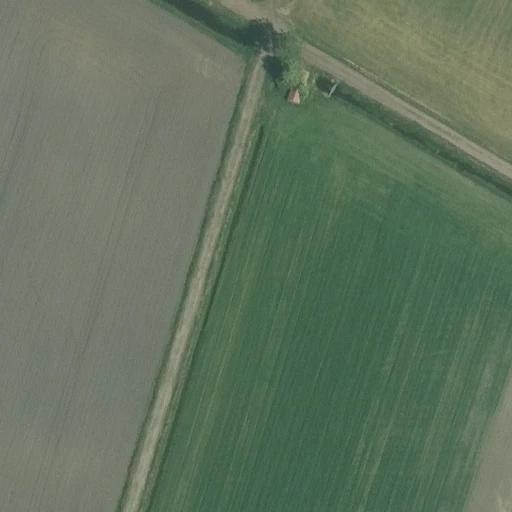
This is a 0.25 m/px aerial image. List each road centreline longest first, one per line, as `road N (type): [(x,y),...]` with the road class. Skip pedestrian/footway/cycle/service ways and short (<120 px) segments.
road 1 (track): [(129,511),(277,0)]
road 2 (track): [(223,0),(511,173)]
